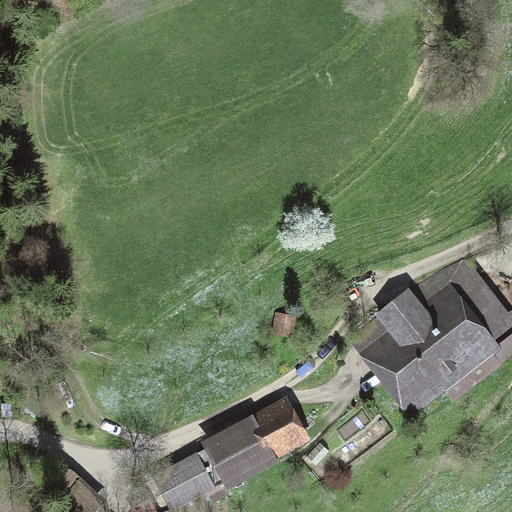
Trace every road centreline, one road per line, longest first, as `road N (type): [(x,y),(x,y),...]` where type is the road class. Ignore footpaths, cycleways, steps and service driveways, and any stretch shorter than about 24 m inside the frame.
road 1 (track): [(86,458),(138,457),(207,428),(302,371),(368,296),(511,226)]
road 2 (track): [(169,446),(95,419),(57,364),(0,313)]
road 3 (track): [(511,378),(396,511)]
